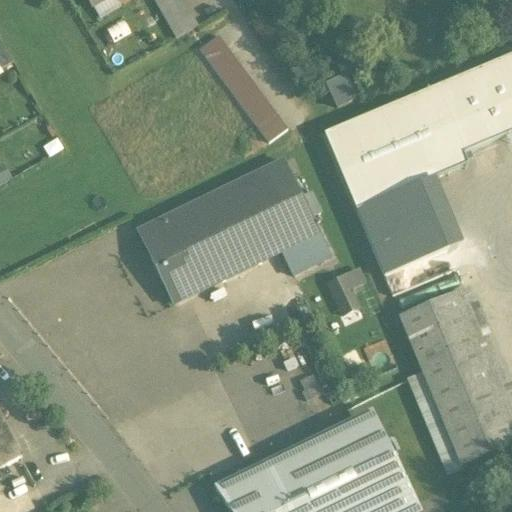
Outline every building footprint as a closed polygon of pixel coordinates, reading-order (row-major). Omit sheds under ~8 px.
[(86,0),(91,8),(105,0),(86,0)] [(196,30),(179,0),(151,0),(151,1),(175,42),(196,30)] [(236,0),(241,9),(257,0),(236,0)] [(287,132),(218,39),(199,52),(268,146),(287,132)] [(12,66),(0,45),(0,71),(0,72),(12,66)] [(511,58),(434,91),(462,157),(511,135),(511,58)] [(343,80),(325,89),(336,110),(354,102),(343,80)] [(323,137),(356,214),(433,182),(467,168),(462,157),(434,91),(323,137)] [(282,165),(137,235),(172,308),(280,256),(291,279),(329,261),(282,165)] [(433,182),(356,214),(383,280),(460,248),(433,182)] [(328,282),(340,317),(364,309),(356,288),(369,284),(364,270),(328,282)] [(511,449),(511,436),(454,297),(398,320),(461,470),(511,449)] [(371,413),(212,491),(225,511),(402,511),(416,505),(371,413)] [(0,423),(0,472),(20,461),(0,423)]
